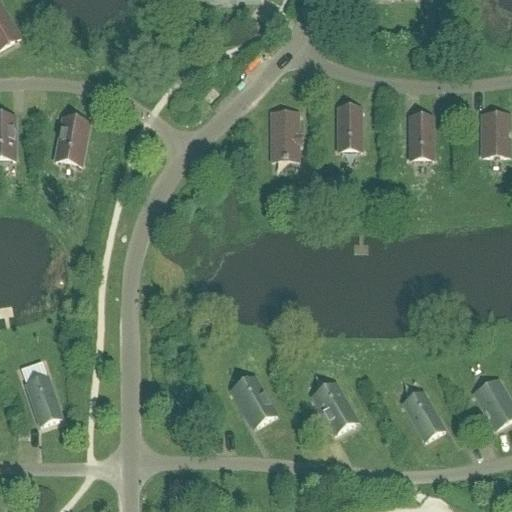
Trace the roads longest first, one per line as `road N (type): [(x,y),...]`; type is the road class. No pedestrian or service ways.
road 1 (residential): [(129,469),(230,466),(412,481),(511,465)]
road 2 (residential): [(129,469),(132,269),(143,221),(191,151)]
road 3 (residential): [(294,54),(338,76),(415,91),(511,85)]
road 4 (residential): [(191,151),(118,100),(67,88),(0,87)]
road 5 (residential): [(191,151),(294,54)]
road 6 (residential): [(129,469),(0,470)]
